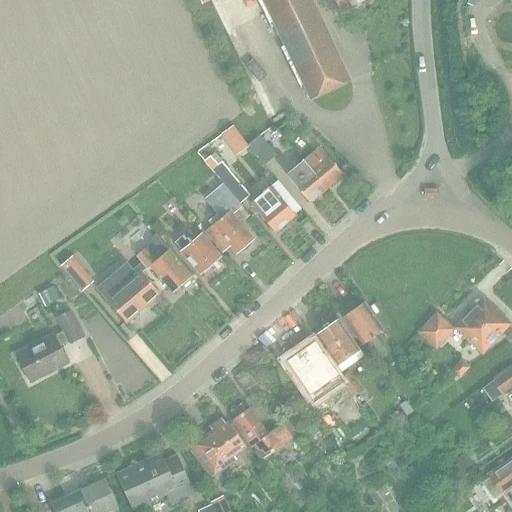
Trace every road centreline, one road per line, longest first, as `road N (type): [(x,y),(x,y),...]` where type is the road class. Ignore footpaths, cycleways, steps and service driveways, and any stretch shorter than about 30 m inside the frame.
road 1 (tertiary): [(0,477),(69,453),(160,405),(365,227)]
road 2 (unclassified): [(365,227),(436,214),(501,235)]
road 3 (tertiary): [(433,130),(420,0)]
road 4 (unclassified): [(433,130),(446,167),(501,235)]
road 5 (tertiary): [(365,227),(424,163),(433,130)]
